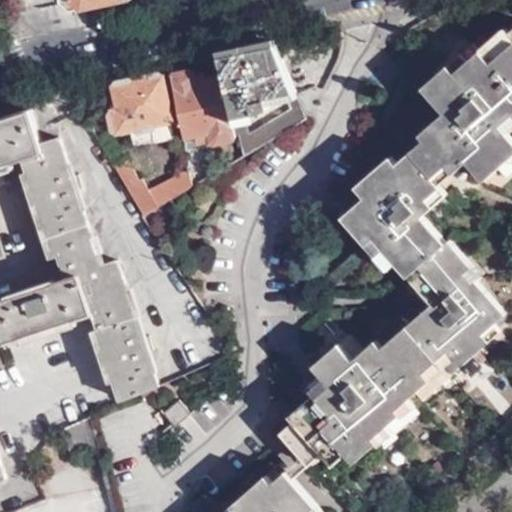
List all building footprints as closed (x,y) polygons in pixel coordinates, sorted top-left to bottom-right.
[(68,0),(69,1),(80,9),(124,0),(68,0)] [(358,361),(343,345),(318,369),(336,387),(329,394),(320,402),(316,398),(293,420),(296,424),(282,436),(308,464),(322,451),(340,469),(353,457),(362,467),(386,445),(382,440),(408,416),(406,414),(438,383),(432,376),(457,352),(472,366),(501,339),(497,334),(511,319),(511,309),(486,281),(483,283),(470,269),(477,261),(454,237),(452,239),(429,214),(441,202),(434,193),(446,182),(441,176),(454,164),(462,172),(473,162),(490,179),(511,158),(511,156),(511,155),(511,154),(511,126),(510,124),(511,122),(511,26),(511,27),(507,23),(470,58),(463,50),(437,75),(460,100),(453,107),(426,133),(430,137),(404,162),(397,153),(362,187),(370,196),(358,206),(372,220),(382,211),(389,217),(395,224),(380,238),(427,288),(437,299),(387,346),(380,340),(358,361)] [(285,59),(338,30),(277,44),(285,59)] [(285,59),(277,44),(222,57),(227,77),(240,136),(243,136),(247,153),(309,115),(285,59)] [(240,136),(227,77),(199,82),(196,72),(175,75),(190,137),(214,133),(216,140),(240,136)] [(164,76),(110,89),(119,131),(175,119),(164,76)] [(0,163),(24,155),(30,170),(26,172),(35,200),(63,280),(0,301),(0,341),(9,338),(11,343),(47,331),(96,314),(101,327),(95,329),(103,354),(119,399),(159,385),(164,384),(153,352),(160,349),(154,332),(148,334),(121,257),(105,263),(79,188),(85,186),(80,173),(75,175),(62,137),(45,143),(33,107),(0,117),(0,163)] [(210,160),(192,170),(195,183),(217,171),(210,160)] [(195,183),(192,170),(163,187),(157,179),(149,184),(147,180),(130,188),(145,212),(195,183)] [(503,416),(511,407),(511,385),(497,369),(477,387),(503,416)] [(180,401),(159,411),(170,432),(191,421),(180,401)] [(74,458),(101,451),(92,418),(65,428),(74,458)] [(0,487),(10,484),(0,455),(0,487)] [(322,511),(292,479),(281,491),(273,484),(242,511),(322,511)]
